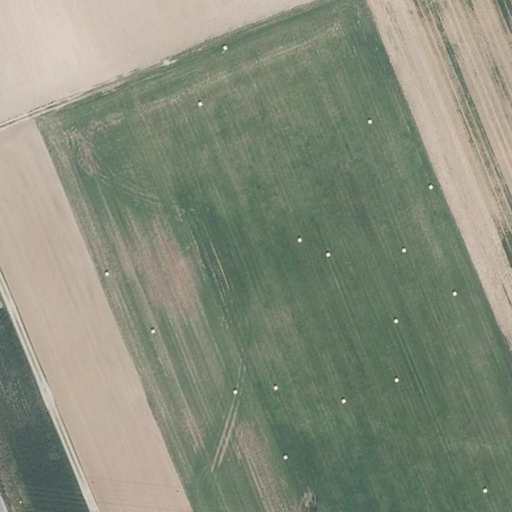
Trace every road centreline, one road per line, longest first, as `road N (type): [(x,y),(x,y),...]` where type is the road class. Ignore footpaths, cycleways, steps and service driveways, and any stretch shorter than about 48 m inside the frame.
road 1 (track): [(0,128),(325,0)]
road 2 (track): [(0,280),(94,511)]
